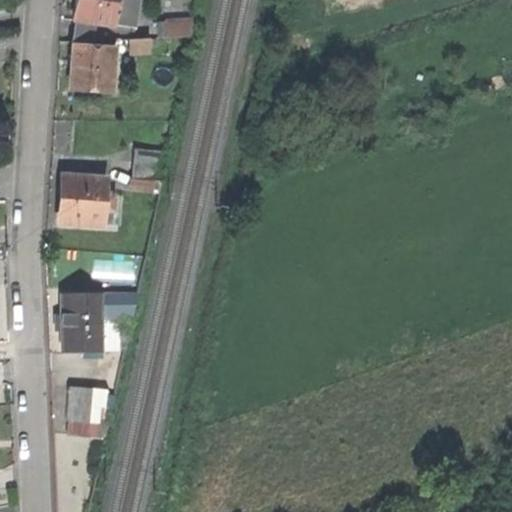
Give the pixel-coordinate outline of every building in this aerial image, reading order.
[(93,25),(112,28),(115,0),(75,0),(72,22),(75,22),(93,25)] [(137,0),(115,0),(112,28),(121,29),(133,31),(137,0)] [(73,43),(91,43),(93,25),(75,22),(73,43)] [(158,24),(159,39),(194,38),(194,23),(158,24)] [(119,42),(121,29),(112,28),(93,25),(91,43),(119,42)] [(129,41),(129,54),(149,53),(148,40),(129,41)] [(71,70),(70,91),(109,94),(112,52),(73,50),(71,70)] [(110,156),(110,169),(137,170),(138,157),(110,156)] [(110,169),(109,183),(137,183),(137,170),(110,169)] [(62,202),(61,224),(102,226),(102,211),(112,212),(112,198),(103,197),(104,182),(63,180),(62,202)] [(63,331),(64,354),(102,353),(101,337),(101,320),(101,296),(63,296),(63,314),(63,331)] [(138,296),(101,296),(101,320),(119,320),(133,320),(138,296)] [(119,337),(119,320),(101,320),(101,337),(119,337)] [(91,391),(70,390),(69,421),(91,421),(91,391)] [(107,391),(91,391),(91,421),(106,422),(107,391)]
